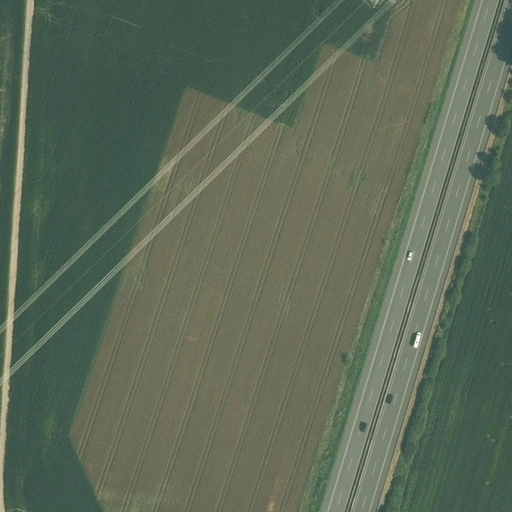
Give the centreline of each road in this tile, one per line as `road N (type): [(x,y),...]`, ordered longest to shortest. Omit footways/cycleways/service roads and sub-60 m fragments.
road 1 (motorway): [(485,0),(334,511)]
road 2 (motorway): [(366,511),(511,25)]
